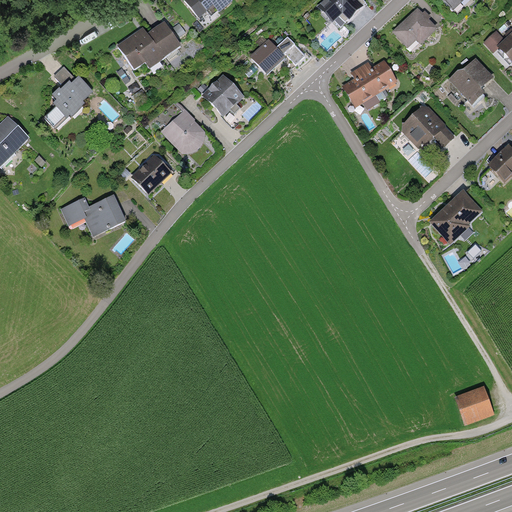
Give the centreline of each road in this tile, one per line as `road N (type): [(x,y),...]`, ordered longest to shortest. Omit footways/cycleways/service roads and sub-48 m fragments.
road 1 (residential): [(313,82),(182,205),(62,355),(0,396)]
road 2 (track): [(511,422),(430,441),(221,511)]
road 3 (track): [(511,408),(423,254)]
road 4 (residential): [(404,223),(313,82)]
road 5 (residential): [(0,77),(137,0)]
road 6 (residential): [(511,121),(404,223)]
road 7 (motorway): [(511,464),(380,511)]
road 8 (residential): [(402,0),(313,82)]
